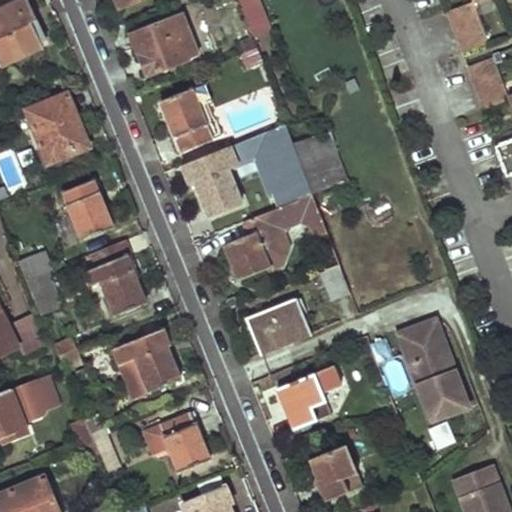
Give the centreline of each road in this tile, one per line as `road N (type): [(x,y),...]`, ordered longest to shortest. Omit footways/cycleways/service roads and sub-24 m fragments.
road 1 (residential): [(224,381),(65,0)]
road 2 (residential): [(224,381),(414,303),(436,304),(451,317),(502,450)]
road 3 (residential): [(278,511),(224,381)]
